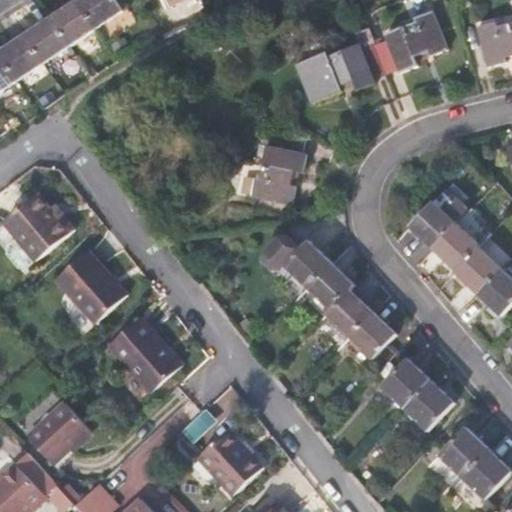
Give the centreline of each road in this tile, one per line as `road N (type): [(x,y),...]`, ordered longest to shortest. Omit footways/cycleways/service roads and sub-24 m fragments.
road 1 (residential): [(359,511),(65,140),(40,137),(0,164)]
road 2 (residential): [(511,111),(434,129),(391,151),(368,190),(367,218),(371,241),(511,407)]
